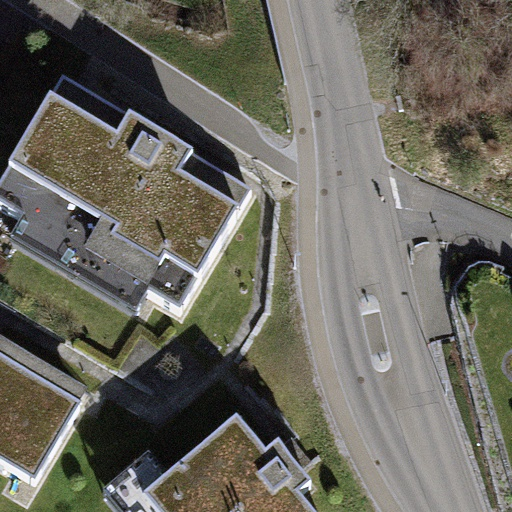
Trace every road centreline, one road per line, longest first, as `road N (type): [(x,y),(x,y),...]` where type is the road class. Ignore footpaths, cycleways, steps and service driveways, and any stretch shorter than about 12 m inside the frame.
road 1 (residential): [(33,0),(266,156),(352,195)]
road 2 (tertiary): [(448,511),(385,372),(352,195)]
road 3 (tertiary): [(352,195),(316,0)]
road 4 (residential): [(352,195),(433,212),(511,244)]
